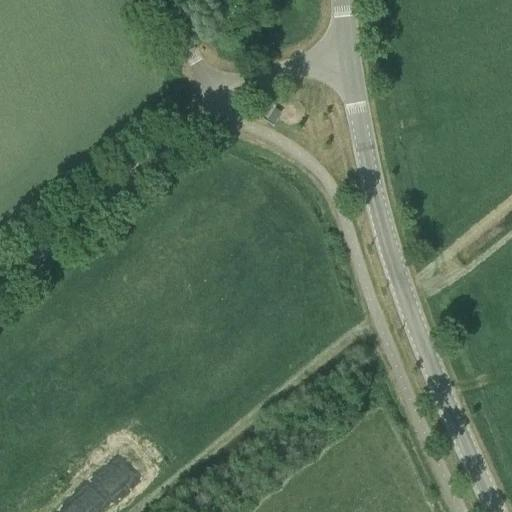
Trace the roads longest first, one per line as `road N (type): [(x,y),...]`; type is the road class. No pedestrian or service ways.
road 1 (tertiary): [(493,511),(410,331),(343,55)]
road 2 (unclassified): [(0,283),(246,85),(343,55)]
